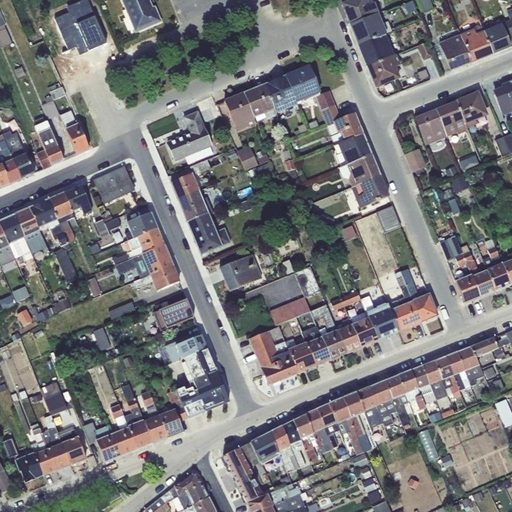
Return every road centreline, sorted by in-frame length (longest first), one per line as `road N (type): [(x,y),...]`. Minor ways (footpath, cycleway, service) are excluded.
road 1 (residential): [(139,145),(256,418)]
road 2 (residential): [(460,338),(370,116)]
road 3 (residential): [(460,338),(256,418)]
road 4 (residential): [(224,0),(202,8),(192,31),(89,82),(107,124)]
road 5 (residential): [(191,447),(8,511)]
road 6 (residential): [(265,56),(332,28),(370,116)]
road 7 (residential): [(511,60),(370,116)]
road 8 (residential): [(127,116),(265,56)]
road 9 (residential): [(119,153),(0,210)]
